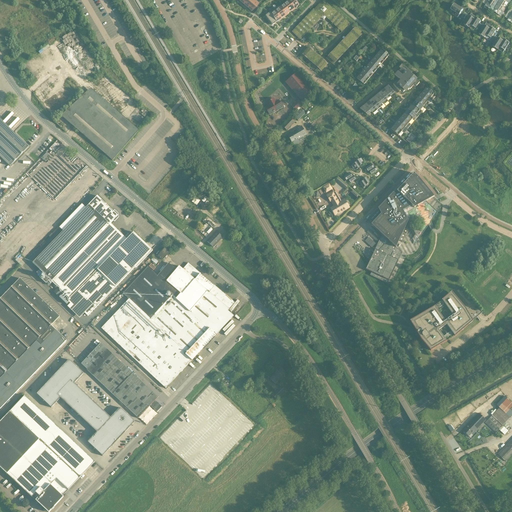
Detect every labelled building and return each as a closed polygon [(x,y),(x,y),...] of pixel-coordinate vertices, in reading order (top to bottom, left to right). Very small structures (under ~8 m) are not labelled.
[(247,0),(244,4),(248,8),(254,1),(255,0),(247,0)] [(294,0),(289,0),(288,1),(294,9),(298,5),(296,3),(295,1),(294,0)] [(488,0),(486,5),(484,8),(488,10),(489,9),(493,11),(498,4),(500,0),(488,0)] [(500,0),(498,4),(506,9),(511,1),(508,0),(500,0)] [(258,4),(254,1),(248,8),(252,11),(252,12),(253,10),(255,9),(256,7),(257,6),(258,4)] [(288,1),(284,5),(290,12),(294,9),(288,1)] [(313,10),(293,31),(301,39),(321,17),(324,20),(326,17),(342,32),(349,24),(333,9),(333,10),(325,2),(321,2),(314,10),(313,10)] [(451,10),(454,12),(453,15),(458,18),(459,15),(460,15),(463,10),(454,4),(451,10)] [(506,9),(498,4),(493,11),(492,13),(496,15),(497,14),(501,16),(506,9)] [(284,5),(280,8),(285,15),(290,12),(284,5)] [(280,8),(275,11),(281,19),(285,15),(280,8)] [(271,15),(277,22),(281,19),(275,11),(271,15)] [(271,15),(270,13),(265,16),(272,25),(277,22),(271,15)] [(467,15),(464,19),(463,21),(465,22),(464,25),(469,28),(475,20),(474,19),(469,16),(467,15)] [(475,18),(474,19),(475,20),(469,28),(474,32),(477,26),(479,28),(481,24),(480,23),(481,21),(475,18)] [(484,38),(491,27),(486,23),(485,25),(483,24),(479,31),(481,32),(479,35),(484,38)] [(491,27),(484,38),(489,41),(490,41),(492,42),(497,34),(495,33),(496,31),(491,28),(492,27),(491,27)] [(354,29),(350,33),(357,40),(361,35),(359,34),(361,32),(357,29),(355,30),(354,29)] [(350,33),(346,37),(353,44),(357,40),(350,33)] [(498,50),(505,39),(500,36),(498,38),(496,37),(492,43),(494,44),(493,47),(498,50)] [(346,37),(342,42),(349,48),(353,44),(346,37)] [(505,39),(498,50),(503,53),(506,48),(508,50),(511,47),(508,45),(510,43),(505,40),(505,39)] [(349,48),(342,42),(338,46),(345,52),(349,48)] [(338,46),(335,50),(341,56),(345,52),(338,46)] [(307,47),(301,53),(321,71),(327,64),(313,52),(314,50),(310,47),(309,48),(307,47)] [(380,48),(376,53),(385,60),(389,56),(386,54),(387,53),(384,51),(380,48)] [(341,56),(335,50),(331,54),(337,60),(341,56)] [(376,53),(373,57),(381,64),(385,60),(376,53)] [(337,60),(331,54),(327,58),(333,64),(337,60)] [(381,64),(373,57),(369,61),(378,68),(379,67),(382,69),(384,66),(381,64)] [(369,61),(366,65),(374,72),(378,68),(369,61)] [(366,65),(362,69),(371,77),(374,72),(366,65)] [(398,81),(393,85),(399,93),(401,91),(402,92),(402,91),(403,93),(404,91),(408,88),(408,89),(409,90),(411,88),(414,85),(415,86),(416,87),(417,85),(419,83),(417,81),(415,80),(410,75),(411,74),(401,65),(400,67),(399,68),(400,69),(400,70),(395,76),(399,80),(402,77),(400,75),(401,74),(405,77),(404,79),(400,83),(398,81)] [(362,69),(359,73),(367,81),(371,77),(362,69)] [(297,72),(286,82),(302,101),(313,91),(297,72)] [(367,81),(359,73),(355,77),(364,85),(367,81)] [(385,89),(384,90),(385,90),(390,97),(394,94),(388,86),(386,88),(385,89)] [(423,93),(432,100),(435,96),(432,93),(432,92),(430,90),(429,91),(425,87),(423,90),(424,91),(423,93)] [(91,88),(61,116),(112,161),(139,130),(91,88)] [(381,92),(380,93),(381,93),(386,100),(387,100),(390,97),(385,90),(384,90),(382,92),(381,92)] [(377,95),(377,96),(382,103),(384,105),(388,101),(387,100),(386,100),(381,93),(380,93),(378,95),(377,95)] [(423,93),(420,97),(428,104),(432,100),(423,93)] [(374,98),(373,99),(374,99),(374,100),(379,106),(380,108),(381,107),(384,105),(382,103),(377,96),(374,98)] [(428,104),(420,97),(416,101),(425,108),(428,104)] [(268,106),(265,108),(269,115),(273,112),(272,111),(274,110),(275,111),(274,112),(282,107),(280,103),(277,104),(274,99),(267,103),(268,106)] [(370,101),(369,102),(370,102),(377,111),(380,108),(379,106),(374,100),(374,99),(373,99),(371,101),(370,101)] [(298,100),(292,106),(296,110),(302,104),(298,100)] [(416,101),(413,105),(421,113),(425,108),(416,101)] [(366,104),(366,105),(367,106),(373,114),(377,111),(370,102),(369,102),(367,104),(366,104)] [(413,105),(411,103),(409,106),(410,108),(409,109),(418,117),(421,113),(413,105)] [(362,108),(361,109),(361,110),(362,110),(367,115),(368,116),(372,113),(373,114),(367,106),(366,105),(362,108)] [(299,108),(293,116),(298,120),(304,113),(299,108)] [(409,109),(406,113),(412,119),(414,121),(418,117),(409,109)] [(406,113),(402,117),(409,123),(412,119),(406,113)] [(409,123),(402,117),(400,116),(398,118),(400,120),(398,122),(405,127),(407,129),(411,125),(409,123)] [(290,119),(283,127),(286,130),(294,122),(293,121),(295,120),(292,117),(290,119)] [(0,156),(10,166),(28,147),(0,119),(0,156)] [(398,122),(395,126),(402,131),(402,132),(404,133),(408,129),(407,129),(405,127),(398,122)] [(306,132),(313,129),(311,123),(303,126),(306,132)] [(460,124),(458,126),(468,136),(473,130),(468,125),(467,126),(462,123),(461,124),(460,124)] [(402,131),(395,126),(391,130),(398,136),(402,131)] [(456,130),(454,131),(464,140),(468,136),(458,126),(455,129),(456,130)] [(293,132),(287,136),(291,143),(292,142),(294,145),(299,142),(298,140),(306,135),(301,127),(293,131),(293,132)] [(447,137),(444,140),(454,149),(458,145),(449,136),(447,138),(447,137)] [(442,143),(441,145),(445,149),(443,151),(448,156),(454,149),(444,140),(442,143)] [(51,151),(57,145),(55,143),(49,149),(51,151)] [(434,152),(432,154),(442,164),(448,157),(443,152),(441,154),(436,151),(435,152),(434,152)] [(45,162),(50,157),(46,153),(41,158),(45,162)] [(430,157),(428,159),(438,168),(442,164),(432,154),(429,157),(430,157)] [(154,196),(163,203),(185,179),(176,171),(154,196)] [(382,235),(365,270),(371,272),(370,276),(387,284),(402,253),(396,247),(399,240),(402,242),(406,234),(403,232),(408,221),(403,211),(412,206),(414,209),(431,199),(421,183),(414,173),(396,192),(396,191),(393,194),(393,193),(378,209),(369,219),(373,222),(371,225),(382,235)] [(326,193),(333,189),(329,183),(323,187),(326,193)] [(316,199),(321,196),(318,190),(313,194),(316,199)] [(339,202),(333,192),(326,196),(333,207),(330,209),(334,216),(341,212),(341,213),(349,208),(348,206),(349,205),(349,204),(349,203),(349,202),(348,201),(347,201),(346,201),(345,201),(344,199),(339,202)] [(203,193),(199,197),(204,202),(208,199),(203,193)] [(63,231),(33,263),(43,273),(39,277),(46,283),(50,280),(58,287),(53,292),(59,297),(63,292),(69,299),(67,301),(70,303),(67,307),(79,318),(84,313),(88,316),(143,258),(137,253),(146,244),(133,232),(125,241),(109,225),(113,221),(114,222),(119,218),(118,214),(114,210),(113,212),(97,196),(85,209),(81,205),(59,227),(63,231)] [(511,209),(504,207),(501,218),(511,220),(511,209)] [(216,232),(207,242),(213,247),(222,237),(216,232)] [(224,253),(228,248),(224,244),(220,249),(224,253)] [(165,248),(158,257),(162,260),(162,261),(169,252),(165,248)] [(403,267),(408,255),(402,253),(397,264),(403,267)] [(129,299),(101,329),(166,389),(234,316),(228,311),(229,309),(234,303),(215,286),(214,288),(199,275),(200,274),(188,263),(183,270),(179,266),(176,270),(168,263),(166,266),(164,264),(158,271),(160,273),(157,276),(148,267),(123,294),(129,299)] [(319,264),(311,268),(313,271),(316,269),(319,275),(323,272),(319,264)] [(20,279),(0,299),(0,409),(67,341),(51,326),(59,317),(20,279)] [(433,307),(410,321),(431,351),(471,322),(482,313),(482,312),(483,311),(461,284),(433,307)] [(84,361),(81,364),(87,370),(138,418),(158,397),(101,343),(91,353),(90,352),(89,354),(90,355),(88,357),(86,355),(82,359),(84,361)] [(69,360),(64,365),(72,373),(77,367),(69,360)] [(64,365),(59,370),(67,377),(72,373),(64,365)] [(77,367),(72,373),(78,379),(83,374),(77,367)] [(280,368),(270,378),(276,384),(286,374),(280,368)] [(59,370),(55,375),(66,386),(71,381),(67,377),(59,370)] [(72,373),(67,377),(71,381),(74,384),(74,383),(78,379),(72,373)] [(55,375),(50,380),(62,391),(66,386),(55,375)] [(50,380),(45,384),(53,392),(57,396),(62,391),(50,380)] [(62,391),(57,396),(61,399),(66,404),(73,397),(80,390),(74,384),(71,381),(66,386),(62,391)] [(45,384),(41,389),(49,397),(53,392),(45,384)] [(281,386),(272,395),(277,400),(286,391),(281,386)] [(36,394),(44,402),(49,397),(41,389),(36,394)] [(80,390),(73,397),(77,401),(84,394),(80,390)] [(53,392),(49,397),(56,404),(61,399),(57,396),(53,392)] [(84,394),(77,401),(79,403),(82,405),(88,398),(84,394)] [(25,396),(0,422),(0,467),(36,501),(36,500),(49,511),(51,509),(52,510),(55,507),(54,507),(63,497),(62,496),(94,462),(25,396)] [(499,408),(485,423),(496,433),(499,430),(504,435),(508,431),(503,426),(510,418),(510,419),(511,417),(511,414),(508,411),(511,407),(511,403),(505,396),(496,405),(499,408)] [(44,402),(51,409),(56,404),(49,397),(44,402)] [(73,397),(66,404),(73,410),(79,403),(77,401),(73,397)] [(88,398),(82,405),(86,409),(93,401),(88,398)] [(93,401),(86,409),(90,413),(97,405),(93,401)] [(79,403),(73,410),(79,416),(86,409),(82,405),(79,403)] [(97,405),(90,413),(92,415),(94,417),(101,409),(97,405)] [(86,409),(79,416),(85,422),(92,415),(90,413),(86,409)] [(101,409),(94,417),(98,420),(105,413),(101,409)] [(120,409),(115,414),(122,421),(127,416),(120,409)] [(105,413),(98,420),(104,426),(106,423),(110,419),(111,419),(105,413)] [(468,426),(463,431),(468,437),(471,433),(472,434),(486,420),(478,413),(467,425),(468,426)] [(111,419),(110,419),(118,426),(122,421),(115,414),(111,419)] [(92,415),(85,422),(91,428),(98,420),(94,417),(92,415)] [(127,416),(122,421),(129,428),(134,423),(127,416)] [(110,419),(106,423),(121,438),(125,433),(118,426),(110,419)] [(98,420),(91,428),(97,433),(102,428),(104,426),(98,420)] [(122,421),(118,426),(125,433),(129,428),(122,421)] [(104,426),(102,428),(117,442),(121,438),(106,423),(104,426)] [(102,428),(97,433),(105,440),(112,446),(112,447),(117,442),(102,428)] [(97,433),(93,438),(100,444),(105,440),(97,433)] [(93,438),(88,443),(95,450),(100,444),(93,438)] [(511,438),(497,454),(506,462),(511,455),(511,438)] [(105,440),(100,444),(107,451),(112,446),(105,440)] [(100,444),(95,450),(102,457),(107,451),(100,444)]
